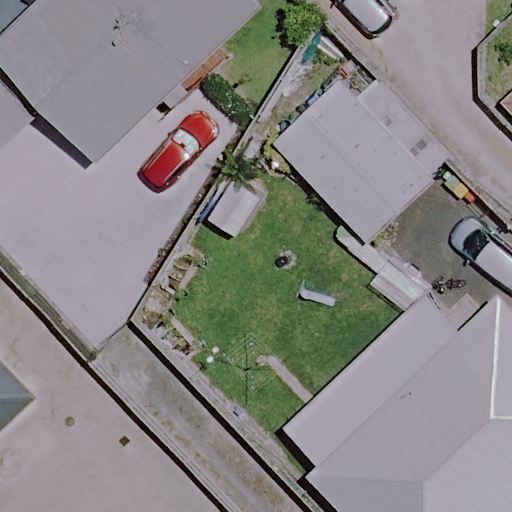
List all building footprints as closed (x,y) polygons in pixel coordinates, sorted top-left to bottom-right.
[(276,8),(268,0),(53,0),(5,45),(110,160),(276,8)] [(0,156),(40,117),(0,76),(0,156)] [(446,179),(354,81),(287,144),(380,242),(446,179)] [(0,340),(46,301),(0,256),(0,340)] [(475,332),(442,296),(290,436),(360,511),(511,511),(511,303),(509,300),(475,332)]
